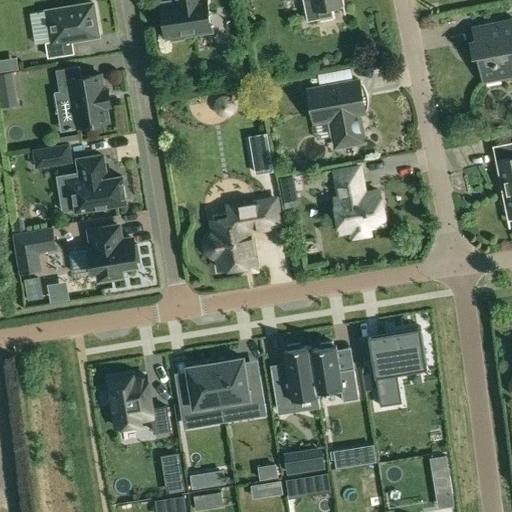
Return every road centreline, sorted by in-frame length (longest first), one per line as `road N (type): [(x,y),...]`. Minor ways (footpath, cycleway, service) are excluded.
road 1 (residential): [(131,0),(181,310)]
road 2 (residential): [(458,264),(181,310)]
road 3 (residential): [(458,264),(404,0)]
road 4 (residential): [(458,264),(492,511)]
road 5 (residential): [(181,310),(0,339)]
